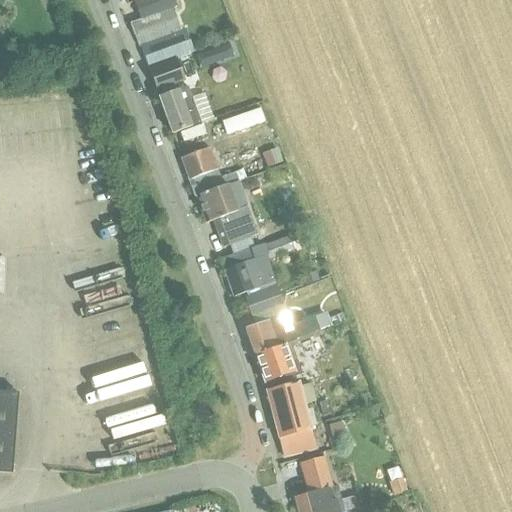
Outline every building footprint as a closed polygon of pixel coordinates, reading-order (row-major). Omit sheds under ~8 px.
[(182,32),(173,9),(169,11),(165,0),(140,0),(136,2),(142,20),(130,24),(139,47),(141,47),(176,34),(182,32)] [(185,56),(176,34),(141,47),(149,70),(185,56)] [(185,81),(178,60),(148,71),(156,91),(185,81)] [(189,88),(160,99),(173,136),(213,121),(204,95),(193,99),(189,88)] [(195,199),(197,198),(230,186),(247,180),(244,171),(221,180),(210,150),(181,161),(195,199)] [(211,193),(197,198),(206,224),(219,220),(221,226),(216,228),(223,249),(230,246),(258,236),(248,208),(236,212),(229,193),(229,192),(231,191),(230,186),(211,193)] [(267,255),(224,271),(233,298),(264,288),(263,285),(276,281),(267,255)] [(319,280),(316,273),(303,278),(306,286),(319,280)] [(277,287),(245,299),(252,317),(284,305),(277,287)] [(339,331),(357,326),(351,307),(333,312),(339,331)] [(257,327),(246,331),(255,356),(294,342),(296,341),(298,341),(298,342),(319,334),(315,320),(292,329),(293,332),(285,335),(279,319),(257,327)] [(294,342),(255,356),(265,385),(302,371),(293,347),(299,345),(298,342),(298,341),(296,341),(294,342)] [(316,451),(303,406),(317,402),(312,384),(299,388),(298,386),(267,394),(285,459),(316,451)] [(0,473),(13,474),(19,394),(0,392),(0,473)] [(347,412),(325,417),(328,430),(350,426),(347,412)] [(322,456),(297,463),(306,496),(328,490),(331,489),(326,472),(322,456)] [(344,511),(340,496),(331,498),(328,490),(306,496),(295,499),(298,511),(344,511)]
